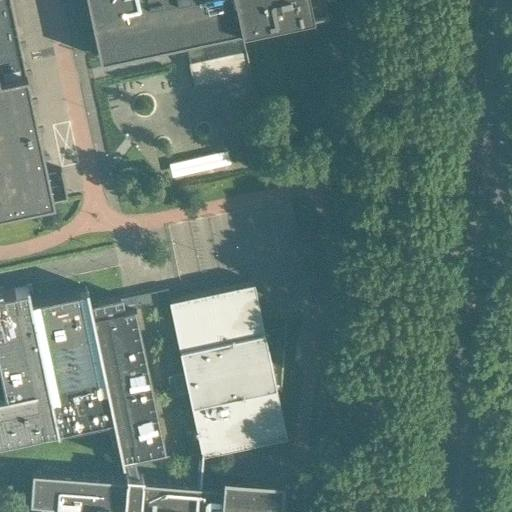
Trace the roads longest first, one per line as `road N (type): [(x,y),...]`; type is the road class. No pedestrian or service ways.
road 1 (secondary): [(475,0),(439,511)]
road 2 (secondary): [(474,511),(511,26)]
